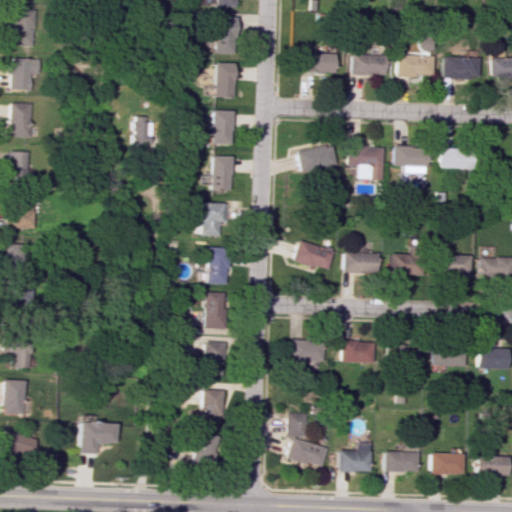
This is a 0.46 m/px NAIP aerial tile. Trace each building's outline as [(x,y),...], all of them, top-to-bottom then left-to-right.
[(6,9),(26,10),(26,39),(5,38),(6,9)] [(207,16),(227,17),(227,46),(206,46),(207,16)] [(411,36),(412,50),(427,49),(426,36),(411,36)] [(295,50),(328,52),(327,72),(293,72),(295,50)] [(388,50),(421,52),(420,73),(386,72),(388,50)] [(347,51),(381,53),(379,73),(346,73),(347,51)] [(485,53),(511,54),(511,75),(483,75),(485,53)] [(435,54),(468,56),(467,77),(433,76),(435,54)] [(7,61),(27,61),(27,91),(6,90),(7,61)] [(208,64),(228,65),(228,94),(207,93),(208,64)] [(3,103),(23,104),(23,133),(2,132),(3,103)] [(206,114),(226,115),(226,144),(205,143),(206,114)] [(126,142),(144,143),(145,115),(127,115),(126,142)] [(345,142),(378,144),(376,165),(343,164),(345,142)] [(389,143),(422,145),(420,165),(387,165),(389,143)] [(434,144),(468,146),(466,166),(433,165),(434,144)] [(291,145),(325,147),(323,167),(289,166),(291,145)] [(2,150),(22,151),(22,180),(1,179),(2,150)] [(204,154),(224,155),(224,184),(203,184),(204,154)] [(4,195),(24,195),(24,225),(3,224),(4,195)] [(196,202),(216,203),(216,232),(195,231),(196,202)] [(0,242),(19,243),(19,272),(0,271),(0,242)] [(289,242),(322,244),(320,264),(287,263),(289,242)] [(201,247),(221,248),(221,277),(200,276),(201,247)] [(383,248),(417,250),(415,270),(382,269),(383,248)] [(335,249),(368,251),(367,272),(333,271),(335,249)] [(429,250),(462,252),(461,272),(427,272),(429,250)] [(473,254),(507,256),(505,276),(472,275),(473,254)] [(2,288),(22,289),(22,318),(1,317),(2,288)] [(200,292),(220,292),(220,322),(199,321),(200,292)] [(3,336),(23,337),(23,366),(2,365),(3,336)] [(336,338),(370,340),(368,360),(334,359),(336,338)] [(283,339),(317,341),(315,362),(281,361),(283,339)] [(378,340),(411,342),(409,362),(376,362),(378,340)] [(195,342),(215,342),(215,372),(194,371),(195,342)] [(430,342),(464,344),(462,364),(428,363),(430,342)] [(473,346),(507,348),(505,369),(472,368),(473,346)] [(0,380),(14,381),(14,410),(0,409),(0,380)] [(198,385),(219,386),(219,415),(198,414),(198,385)] [(302,413),(282,412),(281,434),(301,435),(302,413)] [(75,421),(74,452),(91,452),(91,442),(111,442),(112,422),(75,421)] [(0,425),(14,426),(14,455),(0,454),(0,425)] [(213,434),(193,431),(190,448),(169,445),(166,461),(208,467),(213,434)] [(285,436),(320,445),(311,467),(280,458),(285,436)] [(377,445),(411,447),(409,468),(375,467),(377,445)] [(330,448),(363,450),(362,470),(328,470),(330,448)] [(423,451),(456,453),(455,473),(421,472),(423,451)] [(467,452),(501,454),(499,474),(466,473),(467,452)]
